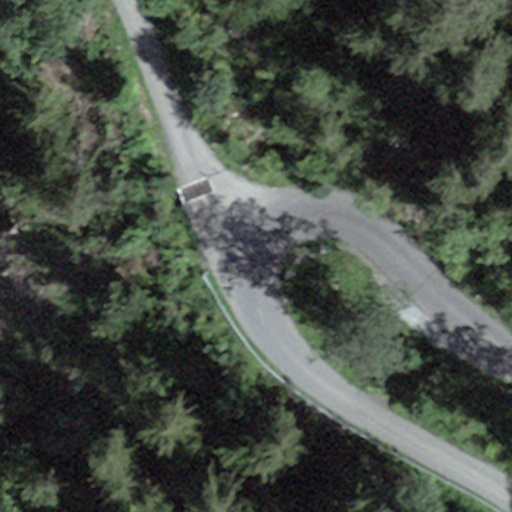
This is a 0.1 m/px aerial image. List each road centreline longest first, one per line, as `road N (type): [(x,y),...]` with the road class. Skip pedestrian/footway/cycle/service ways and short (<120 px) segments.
road 1 (track): [(511,351),(348,214),(308,201),(263,210),(245,231),(240,260),(270,327),(305,362),(511,490)]
road 2 (track): [(132,0),(185,132),(212,179),(256,218)]
